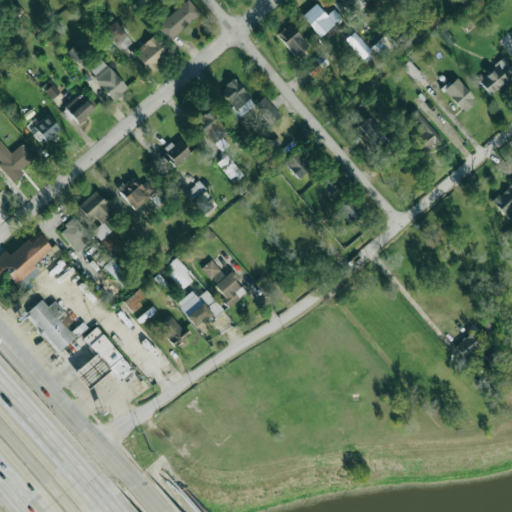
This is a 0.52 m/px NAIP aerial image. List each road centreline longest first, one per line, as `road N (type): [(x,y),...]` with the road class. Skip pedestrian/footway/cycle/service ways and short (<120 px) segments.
road 1 (residential): [(511,127),(276,323),(101,443)]
road 2 (residential): [(0,237),(272,0)]
road 3 (residential): [(212,0),(402,224)]
road 4 (primary): [(135,485),(11,335)]
road 5 (motorway): [(99,504),(0,394)]
